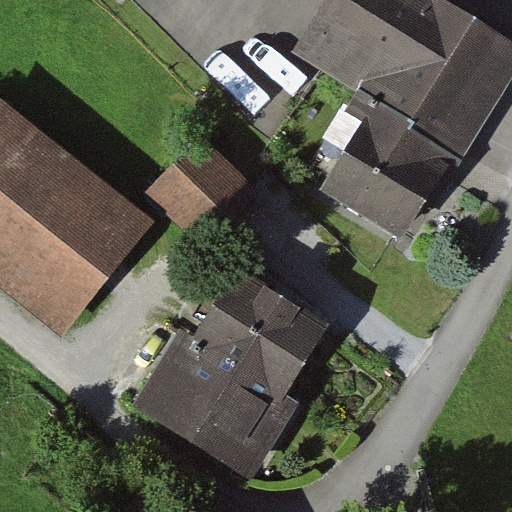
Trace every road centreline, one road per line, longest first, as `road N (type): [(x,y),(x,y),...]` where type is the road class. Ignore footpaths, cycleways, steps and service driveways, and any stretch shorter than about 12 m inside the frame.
road 1 (track): [(0,326),(193,464),(293,511)]
road 2 (residential): [(511,265),(394,474),(348,511)]
